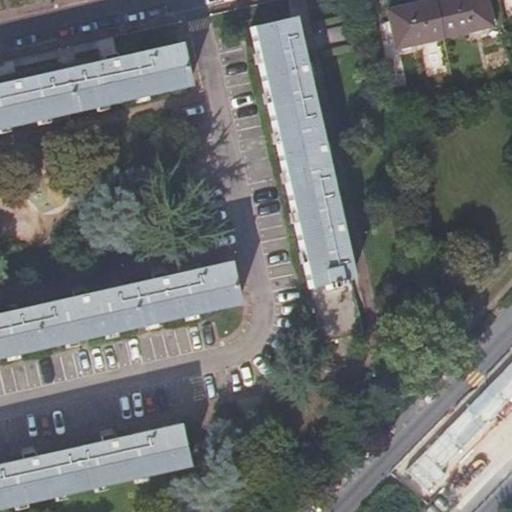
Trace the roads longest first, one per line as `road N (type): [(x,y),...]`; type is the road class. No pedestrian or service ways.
road 1 (unclassified): [(0,406),(224,357),(252,339),(256,303),(192,0)]
road 2 (tertiary): [(511,331),(335,511)]
road 3 (residential): [(0,33),(157,0)]
